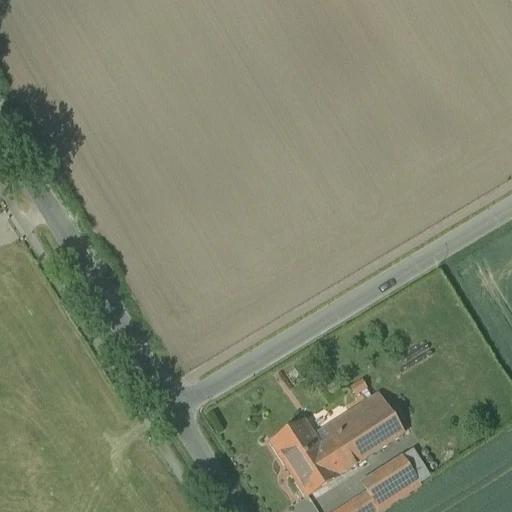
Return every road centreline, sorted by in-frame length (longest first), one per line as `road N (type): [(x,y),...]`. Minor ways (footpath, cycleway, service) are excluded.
road 1 (residential): [(174,407),(511,205)]
road 2 (residential): [(174,407),(0,123)]
road 3 (residential): [(236,511),(174,407)]
